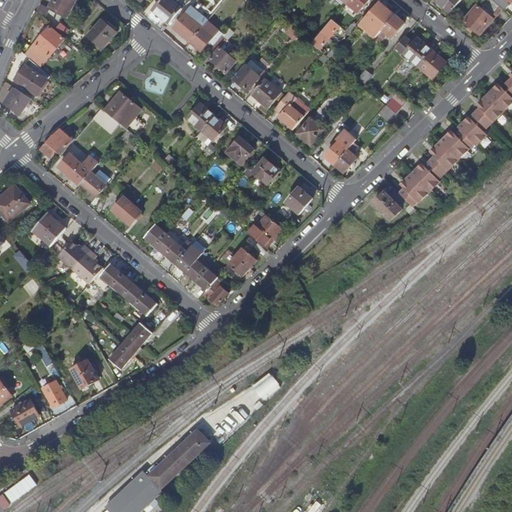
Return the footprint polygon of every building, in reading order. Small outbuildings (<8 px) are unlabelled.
[(72,0),(52,0),(47,10),(65,20),(75,1),(72,0)] [(167,28),(180,12),(166,0),(164,0),(152,15),(167,28)] [(346,0),(342,6),(338,11),(350,21),(353,17),(367,0),(371,3),(373,0),(346,0)] [(452,12),(461,0),(436,0),(436,1),(445,9),(447,8),(452,12)] [(505,9),(494,0),(489,0),(481,9),(477,6),(463,22),(480,36),(505,9)] [(511,0),(494,0),(505,9),(511,0)] [(374,5),(352,30),(354,31),(356,29),(359,32),(365,24),(371,28),(376,33),(389,18),(374,5)] [(188,45),(206,24),(194,15),(188,10),(171,30),(177,34),(177,35),(188,45)] [(389,18),(376,33),(373,36),(383,44),(399,26),(389,18)] [(98,21),(84,37),(99,50),(113,35),(98,21)] [(328,22),(308,45),(316,52),(336,29),(328,22)] [(206,24),(188,45),(199,54),(217,32),(207,23),(206,24)] [(29,62),(39,70),(63,42),(48,28),(24,57),(29,62)] [(372,37),(373,36),(376,33),(371,28),(367,33),(372,37)] [(221,39),(204,59),(208,64),(210,62),(224,75),(234,64),(219,51),(226,43),(221,39)] [(416,69),(430,53),(415,41),(411,46),(403,39),(393,51),(416,69)] [(430,53),(416,69),(430,82),(445,66),(430,53)] [(51,79),(39,70),(29,62),(16,82),(39,99),(51,79)] [(257,78),(244,66),(231,81),(245,93),(257,78)] [(354,84),(360,89),(369,79),(363,74),(354,84)] [(262,81),(248,96),(264,110),(278,94),(262,81)] [(495,85),(488,93),(504,109),(511,101),(511,85),(508,81),(502,86),(499,89),(495,85)] [(31,101),(14,90),(3,106),(20,117),(31,101)] [(480,107),(479,106),(475,111),(486,123),(491,118),(493,120),(504,109),(488,93),(481,100),(484,103),(480,107)] [(102,114),(111,122),(115,125),(131,106),(119,95),(102,114)] [(290,132),(306,113),(286,95),(271,111),(278,116),(275,119),(290,132)] [(329,95),(294,135),(308,147),(321,132),(317,128),(339,103),(329,95)] [(382,108),(393,117),(403,105),(393,95),(382,108)] [(196,131),(208,116),(194,104),(181,119),(196,131)] [(393,117),(382,108),(381,107),(374,115),(386,125),(393,117)] [(481,128),(486,123),(475,111),(470,115),(473,119),(470,122),(466,118),(458,126),(461,128),(472,140),(476,144),(487,133),(481,128)] [(208,116),(196,131),(208,141),(221,127),(208,116)] [(461,128),(456,133),(452,137),(448,132),(441,139),(458,158),(469,147),(467,145),(472,140),(461,128)] [(452,128),(448,132),(452,137),(456,133),(452,128)] [(41,152),(50,159),(53,155),(57,158),(69,144),(57,133),(41,152)] [(330,166),(349,144),(352,141),(343,133),(334,143),(332,142),(328,147),(330,148),(321,158),(330,166)] [(249,150),(235,138),(222,153),(236,165),(249,150)] [(458,158),(441,139),(434,146),(438,151),(434,154),(429,159),(440,171),(445,167),(447,168),(458,158)] [(349,144),(330,166),(340,174),(353,159),(347,154),(353,148),(349,144)] [(430,150),(434,154),(438,151),(434,146),(430,150)] [(70,179),(81,166),(70,157),(59,170),(70,179)] [(89,158),(81,166),(70,179),(79,187),(90,174),(97,165),(89,158)] [(274,171),(260,159),(248,173),(262,185),(274,171)] [(418,165),(411,172),(428,190),(439,179),(436,176),(440,171),(429,159),(424,164),(426,166),(423,169),(418,165)] [(421,161),(418,165),(423,169),(426,166),(424,164),(421,161)] [(407,200),(410,203),(414,198),(417,201),(428,190),(411,172),(403,180),(408,184),(404,187),(403,186),(398,191),(407,200)] [(90,174),(79,187),(88,195),(91,192),(97,197),(105,187),(90,174)] [(180,183),(172,193),(176,197),(185,187),(180,183)] [(134,204),(143,193),(134,186),(130,191),(135,195),(130,201),(134,204)] [(13,188),(0,199),(0,215),(7,223),(28,206),(13,188)] [(309,200),(294,188),(281,204),(295,216),(309,200)] [(407,200),(398,191),(395,188),(389,194),(385,191),(373,202),(391,219),(403,208),(401,206),(407,200)] [(120,220),(132,206),(122,198),(121,200),(119,199),(115,203),(117,205),(111,212),(120,220)] [(415,208),(410,203),(405,208),(410,213),(415,208)] [(132,206),(120,220),(129,227),(141,214),(132,206)] [(49,249),(64,232),(46,216),(31,233),(49,249)] [(244,235),(261,249),(268,240),(271,242),(280,231),(264,218),(256,229),(252,226),(244,235)] [(152,247),(163,234),(153,225),(141,238),(152,247)] [(163,234),(152,247),(162,256),(173,242),(164,235),(163,234)] [(173,242),(162,256),(172,264),(189,245),(184,240),(179,247),(173,242)] [(87,286),(101,270),(92,263),(95,259),(82,247),(79,251),(69,243),(56,258),(56,259),(87,286)] [(189,245),(172,264),(182,273),(193,260),(199,253),(189,245)] [(233,256),(246,268),(253,261),(250,259),(252,257),(248,254),(247,255),(239,249),(233,256)] [(246,268),(233,256),(226,265),(234,272),(232,273),(235,276),(237,274),(239,276),(246,268)] [(193,282),(204,269),(193,260),(182,273),(193,282)] [(109,288),(119,276),(107,266),(97,278),(109,288)] [(204,269),(193,282),(204,292),(212,282),(215,279),(204,269)] [(119,276),(109,288),(120,297),(130,286),(119,276)] [(204,292),(201,294),(207,299),(206,300),(213,306),(225,292),(212,282),(204,292)] [(131,307),(141,296),(130,286),(120,297),(131,307)] [(141,296),(131,307),(143,317),(153,306),(141,296)] [(177,313),(172,309),(158,325),(163,329),(177,313)] [(128,342),(137,349),(148,336),(136,325),(127,336),(130,339),(128,342)] [(117,347),(130,358),(137,349),(128,342),(130,339),(127,336),(117,347)] [(51,367),(38,344),(23,356),(27,363),(37,358),(44,371),(51,367)] [(130,358),(117,347),(105,361),(117,371),(130,358)] [(77,389),(94,380),(83,360),(66,370),(77,389)] [(271,375),(254,388),(264,401),(281,388),(271,375)] [(51,380),(38,388),(49,408),(62,400),(51,380)] [(26,400),(8,410),(17,426),(35,416),(26,400)] [(199,429),(150,475),(163,490),(213,443),(199,429)] [(145,471),(106,508),(110,511),(142,511),(165,492),(163,490),(150,475),(145,471)] [(0,511),(1,511),(11,505),(4,495),(0,497),(0,511)]
